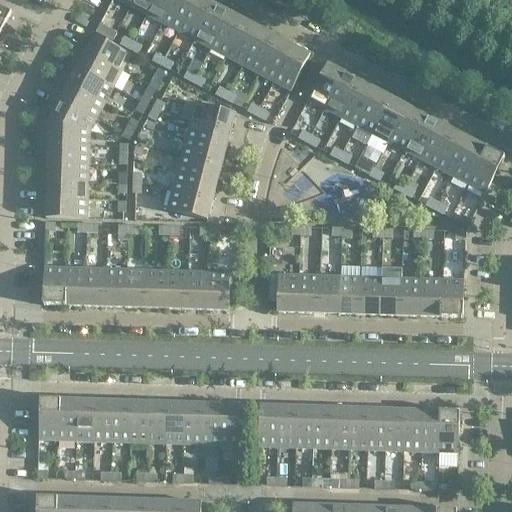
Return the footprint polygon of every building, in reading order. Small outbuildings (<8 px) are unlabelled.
[(146,16),(154,0),(134,0),(130,8),(146,16)] [(162,25),(175,0),(154,0),(146,16),(162,25)] [(178,33),(195,0),(175,0),(162,25),(178,33)] [(194,42),(214,5),(204,0),(195,0),(178,33),(194,42)] [(211,50),(230,13),(214,5),(194,42),(211,50)] [(0,35),(12,13),(0,6),(0,35)] [(227,59),(246,22),(230,13),(211,50),(227,59)] [(243,67),(262,30),(246,22),(227,59),(243,67)] [(105,37),(109,30),(100,26),(96,33),(105,37)] [(259,76),(278,39),(262,30),(243,67),(259,76)] [(131,56),(103,41),(94,37),(85,53),(122,73),(131,56)] [(129,50),(133,43),(124,38),(120,45),(129,50)] [(275,84),(294,47),(278,39),(259,76),(275,84)] [(138,55),(142,48),(133,43),(129,50),(138,55)] [(291,93),(311,56),(294,47),(275,84),(291,93)] [(122,73),(85,53),(77,69),(114,88),(122,73)] [(161,67),(165,60),(152,53),(149,60),(161,67)] [(170,71),(174,64),(165,60),(161,67),(170,71)] [(324,110),(344,73),(327,65),(308,102),(324,110)] [(114,88),(77,69),(69,85),(105,105),(114,88)] [(193,84),(197,77),(188,72),(184,79),(193,84)] [(340,119),(360,82),(344,73),(324,110),(340,119)] [(202,88),(206,81),(197,77),(193,84),(202,88)] [(156,91),(161,82),(154,78),(149,87),(156,91)] [(356,127),(376,90),(360,82),(340,119),(356,127)] [(105,105),(69,85),(60,101),(97,120),(105,105)] [(225,100),(229,93),(220,89),(216,96),(225,100)] [(372,136),(392,99),(376,90),(356,127),(372,136)] [(234,105),(237,98),(229,93),(225,100),(234,105)] [(148,106),(153,98),(146,94),(141,103),(148,106)] [(388,144),(408,107),(392,99),(372,136),(388,144)] [(97,120),(60,101),(49,123),(90,133),(97,120)] [(160,114),(165,105),(158,101),(153,110),(160,114)] [(143,115),(148,106),(141,103),(136,112),(143,115)] [(231,133),(236,115),(195,104),(191,122),(231,133)] [(257,117),(261,110),(251,105),(248,112),(257,117)] [(405,153),(424,116),(408,107),(388,144),(405,153)] [(155,123),(160,114),(153,110),(148,119),(155,123)] [(265,122),(269,115),(261,110),(257,117),(265,122)] [(421,161),(440,124),(424,116),(405,153),(421,161)] [(134,132),(139,124),(132,120),(127,129),(134,132)] [(226,150),(231,133),(191,122),(186,140),(226,150)] [(90,148),(90,133),(49,123),(48,147),(90,148)] [(437,170),(456,133),(440,124),(421,161),(437,170)] [(130,141),(134,132),(127,129),(122,138),(130,141)] [(308,144),(312,137),(302,132),(298,139),(308,144)] [(453,178),(472,141),(456,133),(437,170),(453,178)] [(145,148),(147,138),(139,136),(137,146),(145,148)] [(316,149),(320,142),(312,137),(308,144),(316,149)] [(222,168),(226,150),(186,140),(181,157),(222,168)] [(469,187),(488,150),(472,141),(453,178),(469,187)] [(128,155),(128,146),(120,145),(120,155),(128,155)] [(142,157),(145,148),(137,146),(134,155),(142,157)] [(89,166),(90,148),(48,147),(48,165),(89,166)] [(340,161),(343,154),(334,149),(330,156),(340,161)] [(485,195),(505,158),(488,150),(469,187),(485,195)] [(348,165),(352,158),(343,154),(340,161),(348,165)] [(128,166),(128,155),(120,155),(120,166),(128,166)] [(217,186),(222,168),(181,157),(177,175),(217,186)] [(89,183),(89,166),(48,165),(47,182),(89,183)] [(372,178),(375,171),(366,166),(362,173),(372,178)] [(380,182),(384,175),(375,171),(372,178),(380,182)] [(141,185),(142,175),(134,174),(133,184),(141,185)] [(127,185),(127,175),(119,175),(119,184),(127,185)] [(212,204),(217,186),(177,175),(172,193),(212,204)] [(88,202),(89,183),(47,182),(47,201),(88,202)] [(403,195),(407,188),(398,182),(394,190),(403,195)] [(127,195),(127,185),(119,184),(119,195),(127,195)] [(141,195),(141,185),(133,184),(133,194),(141,195)] [(412,199),(415,192),(407,188),(403,195),(412,199)] [(208,221),(212,204),(172,193),(167,211),(208,221)] [(435,211),(439,204),(429,199),(426,206),(435,211)] [(88,221),(88,202),(47,201),(46,220),(88,221)] [(126,214),(127,203),(119,203),(118,213),(126,214)] [(444,216),(447,209),(439,204),(435,211),(444,216)] [(468,228),(472,221),(462,217),(459,224),(468,228)] [(56,233),(56,227),(56,225),(46,224),(45,232),(56,233)] [(88,234),(88,226),(78,225),(78,233),(88,234)] [(98,234),(98,229),(98,226),(88,226),(88,234),(98,234)] [(128,235),(129,227),(119,227),(119,235),(128,235)] [(139,235),(139,229),(139,227),(129,227),(128,235),(139,235)] [(169,236),(169,228),(160,228),(159,236),(169,236)] [(179,237),(180,231),(180,229),(169,228),(169,236),(179,237)] [(302,236),(302,228),(292,228),(291,236),(302,236)] [(311,237),(312,228),(302,228),(302,236),(311,237)] [(210,237),(210,229),(199,229),(199,237),(210,237)] [(220,238),(220,232),(220,230),(210,229),(210,237),(220,238)] [(343,238),(343,229),(332,229),(332,237),(343,238)] [(352,238),(352,230),(343,229),(343,238),(352,238)] [(383,239),(384,231),(373,230),(372,239),(383,239)] [(393,239),(393,231),(384,231),(383,239),(393,239)] [(424,240),(424,232),(414,232),(413,240),(424,240)] [(433,241),(434,232),(424,232),(424,240),(433,241)] [(466,242),(466,233),(456,233),(455,241),(466,242)] [(64,307),(65,269),(44,269),(43,306),(64,307)] [(85,308),(86,270),(65,269),(64,307),(85,308)] [(105,308),(106,271),(86,270),(85,308),(105,308)] [(126,309),(127,271),(106,271),(105,308),(126,309)] [(147,310),(148,272),(127,271),(126,309),(147,310)] [(167,310),(168,273),(148,272),(147,310),(167,310)] [(188,311),(189,273),(168,273),(167,310),(188,311)] [(209,312),(210,274),(189,273),(188,311),(209,312)] [(229,312),(230,275),(210,274),(209,312),(229,312)] [(298,314),(299,277),(278,276),(277,314),(298,314)] [(319,315),(320,277),(299,277),(298,314),(319,315)] [(339,316),(340,278),(320,277),(319,315),(339,316)] [(360,316),(361,279),(340,278),(339,316),(360,316)] [(381,317),(382,279),(361,279),(360,316),(381,317)] [(401,318),(403,280),(382,279),(381,317),(401,318)] [(422,318),(423,281),(403,280),(401,318),(422,318)] [(443,319),(444,282),(423,281),(422,318),(443,319)] [(464,320),(465,282),(444,282),(443,319),(464,320)] [(57,442),(59,401),(40,400),(39,442),(57,442)] [(75,443),(77,401),(59,401),(57,442),(75,443)] [(94,444),(95,402),(77,401),(75,443),(94,444)] [(112,444),(113,402),(95,402),(94,444),(112,444)] [(130,445),(131,403),(113,402),(112,444),(130,445)] [(148,445),(149,404),(131,403),(130,445),(148,445)] [(166,446),(168,404),(149,404),(148,445),(166,446)] [(185,446),(186,405),(168,404),(166,446),(185,446)] [(203,447),(204,405),(186,405),(185,446),(203,447)] [(221,447),(222,406),(204,405),(203,447),(221,447)] [(239,448),(241,406),(222,406),(221,447),(239,448)] [(277,449),(278,408),(260,407),(259,449),(277,449)] [(295,450),(296,408),(278,408),(277,449),(295,450)] [(313,450),(314,409),(296,408),(295,450),(313,450)] [(331,451),(333,409),(314,409),(313,450),(331,451)] [(350,452),(351,410),(333,409),(331,451),(350,452)] [(368,452),(369,410),(351,410),(350,452),(368,452)] [(386,453),(387,411),(369,410),(368,452),(386,453)] [(404,453),(405,412),(387,411),(386,453),(404,453)] [(422,454),(424,412),(405,412),(404,453),(422,454)] [(440,454),(442,413),(424,412),(422,454),(440,454)] [(459,455),(460,413),(442,413),(440,454),(459,455)] [(48,481),(48,473),(38,472),(38,480),(48,481)] [(75,481),(75,473),(65,473),(65,481),(75,481)] [(85,482),(85,474),(75,473),(75,481),(85,482)] [(111,483),(111,475),(101,474),(101,482),(111,483)] [(121,483),(121,475),(111,475),(111,483),(121,483)] [(147,484),(147,476),(137,475),(137,483),(147,484)] [(157,484),(157,476),(147,476),(147,484),(157,484)] [(183,485),(183,477),(173,477),(173,484),(183,485)] [(193,485),(193,477),(183,477),(183,485),(193,485)] [(219,486),(219,478),(209,478),(209,486),(219,486)] [(229,486),(229,478),(219,478),(219,486),(229,486)] [(276,488),(276,480),(267,479),(267,487),(276,488)] [(287,488),(287,480),(276,480),(276,488),(287,488)] [(312,489),(312,481),(303,480),(303,488),(312,489)] [(323,489),(323,481),(312,481),(312,489),(323,489)] [(348,490),(348,482),(339,482),(338,490),(348,490)] [(359,490),(359,482),(348,482),(348,490),(359,490)] [(384,491),(384,483),(375,483),(374,491),(384,491)] [(394,491),(395,483),(384,483),(384,491),(394,491)] [(421,492),(421,484),(411,484),(410,492),(421,492)] [(431,492),(431,484),(421,484),(421,492),(431,492)] [(458,493),(458,485),(448,485),(447,493),(458,493)] [(56,511),(56,499),(37,498),(36,511),(56,511)] [(74,511),(74,499),(56,499),(56,511),(74,511)] [(92,511),(92,500),(74,499),(74,511),(92,511)] [(110,511),(110,500),(92,500),(92,511),(110,511)] [(128,511),(128,501),(110,500),(110,511),(128,511)] [(146,511),(146,502),(128,501),(128,511),(146,511)] [(164,511),(164,502),(146,502),(146,511),(164,511)] [(182,511),(182,503),(164,502),(164,511),(182,511)] [(201,511),(202,503),(182,503),(182,511),(201,511)]
